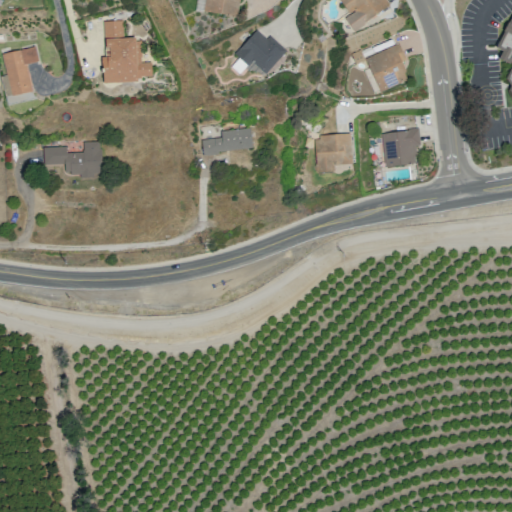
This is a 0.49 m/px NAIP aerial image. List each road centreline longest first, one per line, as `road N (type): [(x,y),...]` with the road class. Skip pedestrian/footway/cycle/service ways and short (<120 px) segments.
road 1 (tertiary): [(0,272),(151,276),(369,210),(460,195)]
road 2 (residential): [(460,195),(444,59),(423,0)]
